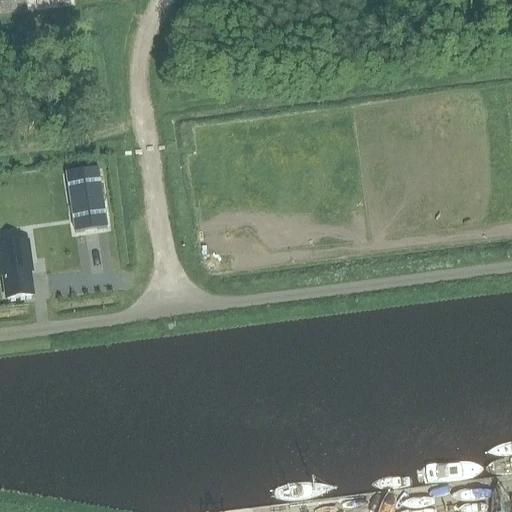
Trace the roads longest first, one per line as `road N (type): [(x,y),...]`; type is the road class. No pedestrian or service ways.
road 1 (unclassified): [(0,333),(511,266)]
road 2 (track): [(169,307),(133,78),(142,30),(158,0)]
